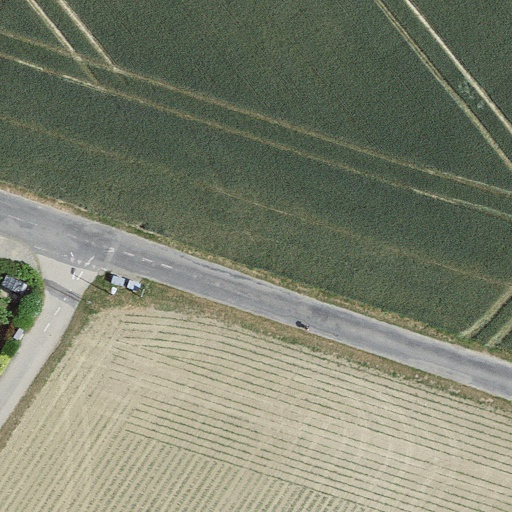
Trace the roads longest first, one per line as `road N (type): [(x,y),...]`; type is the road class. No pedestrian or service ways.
road 1 (residential): [(89,241),(511,381)]
road 2 (residential): [(89,241),(74,283),(0,398)]
